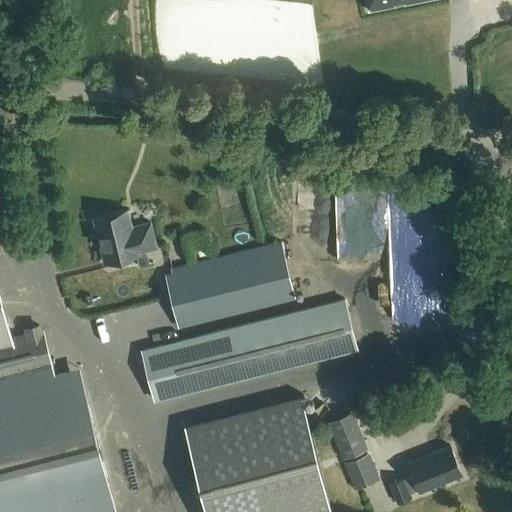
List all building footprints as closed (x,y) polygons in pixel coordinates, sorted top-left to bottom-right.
[(366,0),(369,11),(394,6),(394,3),(403,1),(404,5),(427,0),(366,0)] [(138,255),(137,252),(156,248),(150,223),(131,227),(127,210),(93,218),(104,263),(138,255)] [(172,273),(166,274),(179,328),(290,300),(296,299),(282,242),(276,243),(171,269),(172,273)] [(357,348),(347,309),(344,297),(139,349),(152,400),(357,348)] [(0,511),(110,511),(115,511),(79,369),(52,376),(41,330),(9,338),(0,303),(0,511)] [(330,511),(302,396),(183,425),(205,511),(330,511)] [(325,423),(341,460),(366,450),(351,412),(325,423)] [(461,474),(449,446),(407,463),(413,478),(404,481),(403,478),(389,484),(397,503),(411,497),(409,492),(418,488),(419,491),(461,474)] [(353,490),(379,479),(369,452),(342,463),(353,490)]
